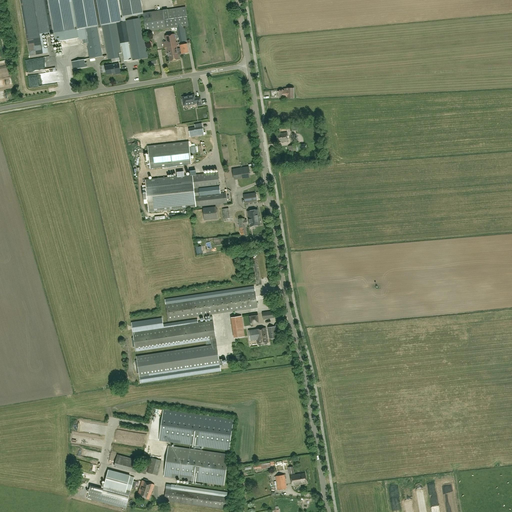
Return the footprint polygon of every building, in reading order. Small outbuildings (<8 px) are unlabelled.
[(71,0),(77,28),(76,28),(71,0),(47,0),(54,32),(53,32),(46,0),(20,0),(31,57),(49,54),(48,49),(45,49),(42,36),(54,34),(56,42),(79,38),(78,32),(85,31),(90,59),(102,57),(101,49),(97,26),(98,26),(98,28),(101,28),(101,25),(102,25),(106,48),(108,59),(122,57),(120,44),(121,43),(125,61),(131,60),(128,42),(130,42),(133,60),(148,58),(141,19),(126,21),(125,17),(143,14),(140,0),(119,0),(122,18),(121,18),(117,0),(71,0)] [(185,7),(162,10),(162,11),(143,13),(146,32),(177,27),(179,42),(187,41),(184,26),(188,25),(185,7)] [(164,36),(166,42),(163,42),(164,48),(167,48),(169,61),(179,59),(178,54),(182,54),(181,51),(179,51),(179,48),(177,49),(175,34),(164,36)] [(180,48),(179,48),(179,51),(181,51),(182,54),(188,53),(186,44),(180,45),(180,48)] [(87,59),(71,62),(73,69),(88,67),(87,63),(85,63),(85,60),(87,60),(87,59)] [(119,63),(105,66),(107,74),(113,73),(114,74),(121,73),(119,63)] [(284,90),(278,91),(279,98),(287,97),(287,98),(293,98),(293,88),(287,88),(287,89),(283,89),(284,90)] [(198,106),(202,105),(200,97),(196,98),(195,98),(194,95),(195,95),(194,95),(182,97),(183,99),(182,99),(183,104),(183,103),(184,105),(184,106),(196,104),(197,103),(198,106)] [(202,126),(188,128),(190,137),(204,134),(202,126)] [(287,132),(277,133),(277,141),(281,141),(282,142),(288,142),(287,132)] [(145,162),(149,162),(150,168),(191,164),(189,141),(148,146),(148,152),(144,153),(145,162)] [(234,177),(250,175),(248,166),(232,169),(234,177)] [(146,185),(142,185),(144,204),(148,203),(149,212),(196,207),(227,203),(225,192),(220,193),(200,196),(199,188),(219,186),(218,172),(213,172),(213,170),(206,171),(206,173),(192,175),(146,180),(146,185)] [(219,186),(199,188),(200,196),(220,193),(219,186)] [(257,201),(255,193),(244,194),(245,203),(257,201)] [(217,218),(217,216),(216,207),(203,209),(204,219),(217,218)] [(260,221),(258,210),(247,211),(250,225),(250,226),(260,224),(260,223),(261,223),(261,221),(260,221)] [(250,225),(247,211),(248,219),(245,220),(245,218),(238,219),(241,236),(247,235),(246,225),(250,225)] [(257,308),(255,291),(254,287),(165,300),(168,321),(257,308)] [(272,311),(262,313),(264,319),(273,318),(272,311)] [(245,315),(247,323),(251,322),(260,320),(258,314),(249,316),(248,314),(245,315)] [(241,315),(232,317),(234,337),(244,336),(241,315)] [(213,321),(198,323),(197,320),(163,325),(162,319),(132,323),(133,333),(136,352),(205,341),(206,345),(211,344),(211,345),(136,356),(140,383),(221,371),(220,365),(223,364),(222,359),(219,360),(213,321)] [(274,326),(267,327),(269,339),(276,338),(274,328),(274,327),(274,326)] [(258,344),(268,343),(266,328),(255,329),(249,331),(250,340),(250,337),(256,336),(258,344)] [(159,440),(229,450),(233,420),(164,410),(159,440)] [(164,476),(224,485),(228,455),(168,446),(164,476)] [(116,455),(113,467),(125,470),(126,467),(133,469),(136,460),(116,455)] [(151,458),(147,472),(157,475),(161,460),(151,458)] [(108,470),(100,501),(126,508),(134,477),(130,476),(108,470)] [(307,483),(305,473),(290,476),(292,485),(307,483)] [(287,489),(284,475),(275,476),(278,490),(287,489)] [(149,499),(154,484),(142,481),(137,496),(149,499)] [(166,488),(164,500),(225,509),(227,493),(171,485),(171,489),(166,488)]
